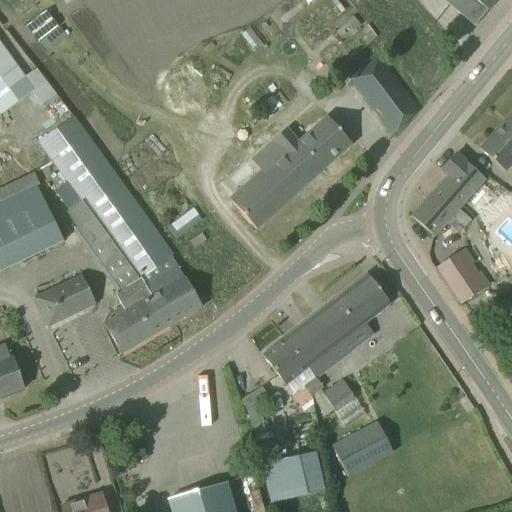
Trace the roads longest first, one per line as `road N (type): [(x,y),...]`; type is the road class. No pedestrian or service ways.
road 1 (unclassified): [(0,442),(165,371),(254,309),(335,238),(382,221)]
road 2 (unknown): [(276,289),(204,208),(191,180),(192,133),(220,74)]
road 3 (secondary): [(511,421),(382,221)]
road 4 (secondary): [(382,221),(401,169),(511,36)]
